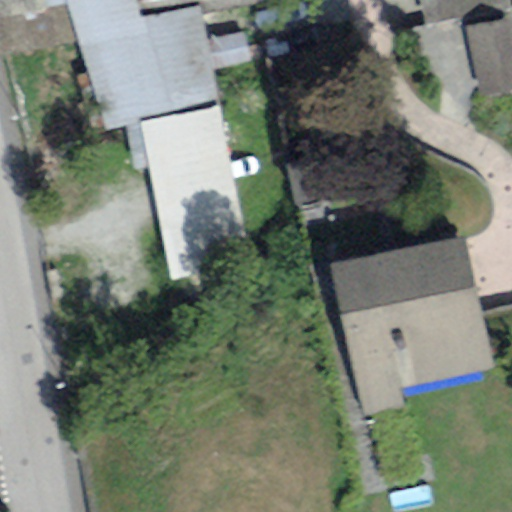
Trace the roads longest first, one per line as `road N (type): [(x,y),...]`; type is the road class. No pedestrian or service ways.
road 1 (unknown): [(369,0),(373,30),(412,108),(485,156),(511,196)]
road 2 (unclassified): [(0,256),(38,443)]
